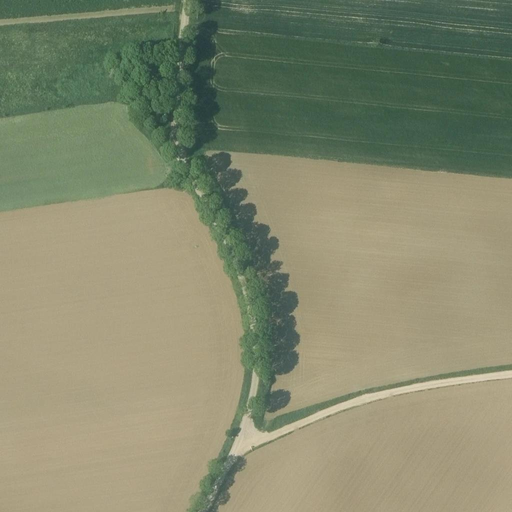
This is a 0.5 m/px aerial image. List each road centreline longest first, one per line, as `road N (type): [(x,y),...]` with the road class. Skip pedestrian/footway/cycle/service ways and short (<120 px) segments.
road 1 (unclassified): [(205,511),(235,450),(257,363),(236,266),(172,137),(186,0)]
road 2 (track): [(235,450),(341,406),(511,374)]
